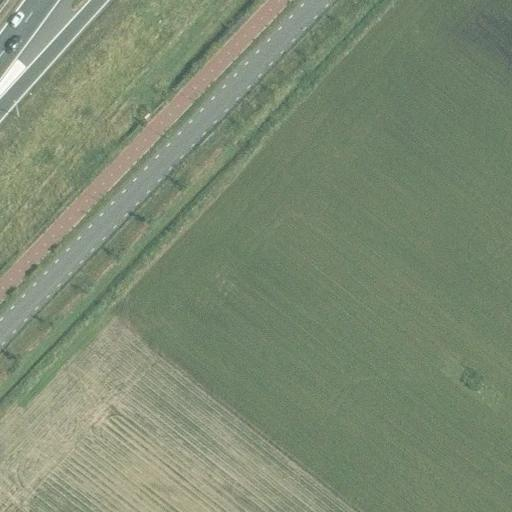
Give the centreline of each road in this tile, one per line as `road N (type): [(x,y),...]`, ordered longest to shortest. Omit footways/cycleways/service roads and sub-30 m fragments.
road 1 (unclassified): [(0,341),(321,0)]
road 2 (motorway): [(0,100),(100,0)]
